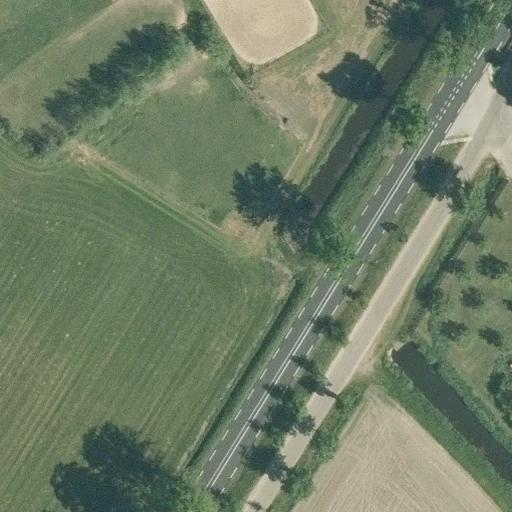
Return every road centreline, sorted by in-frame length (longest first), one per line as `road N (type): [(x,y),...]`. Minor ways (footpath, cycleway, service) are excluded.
road 1 (primary): [(193,511),(511,0)]
road 2 (unclassified): [(252,511),(368,337),(511,86)]
